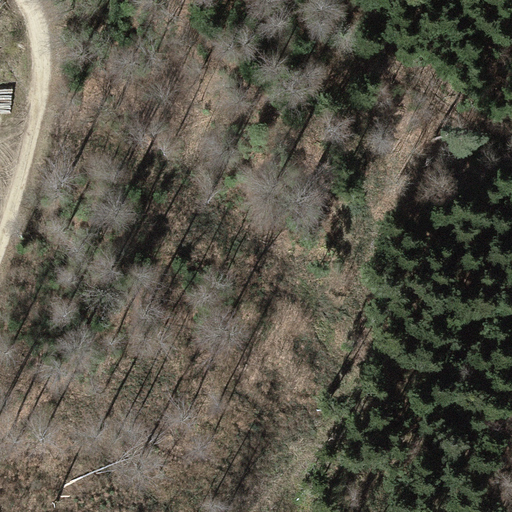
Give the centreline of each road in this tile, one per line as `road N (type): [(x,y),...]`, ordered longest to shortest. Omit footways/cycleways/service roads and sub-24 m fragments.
road 1 (track): [(31,0),(40,21),(38,107),(0,244)]
road 2 (track): [(254,511),(342,420)]
